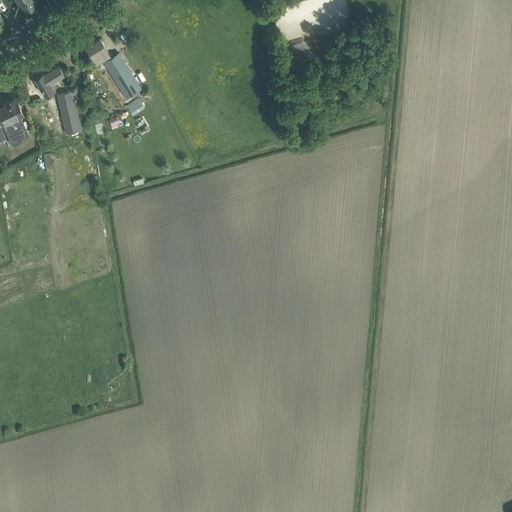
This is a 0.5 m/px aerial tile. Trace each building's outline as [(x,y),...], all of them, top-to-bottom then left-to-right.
[(16,0),(24,10),(37,1),(36,0),(16,0)] [(112,56),(100,38),(86,46),(92,55),(93,56),(96,62),(102,58),(126,96),(141,87),(119,52),(112,56)] [(287,67),(312,60),(308,47),(284,54),(287,67)] [(64,73),(58,64),(43,73),(42,72),(34,77),(45,94),(56,87),(52,80),(64,73)] [(66,133),(81,129),(72,90),(57,94),(66,133)] [(127,105),(133,115),(145,107),(139,97),(127,105)] [(16,101),(15,98),(5,102),(7,107),(5,109),(4,107),(0,108),(0,120),(2,124),(3,123),(12,142),(14,143),(20,140),(21,137),(28,134),(23,123),(24,123),(20,116),(23,115),(17,101),(16,101)] [(55,134),(47,101),(37,103),(43,130),(44,130),(45,136),(55,134)]
